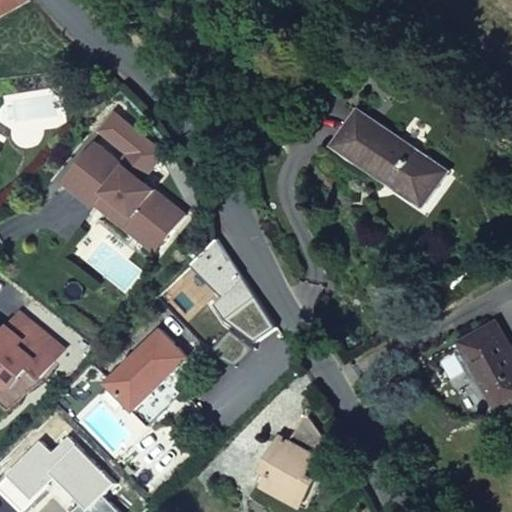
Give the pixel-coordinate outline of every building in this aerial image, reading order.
[(0,0),(0,19),(33,1),(32,0),(0,0)] [(374,168),(425,203),(447,173),(362,115),(361,116),(338,147),(372,172),(374,168)] [(66,183),(98,207),(99,205),(108,194),(115,200),(118,220),(138,216),(169,241),(188,217),(97,143),(66,183)] [(108,194),(99,205),(118,220),(115,200),(108,194)] [(138,216),(118,220),(160,252),(169,241),(138,216)] [(217,236),(190,263),(226,297),(244,278),(217,236)] [(0,329),(0,378),(14,389),(31,368),(43,378),(66,350),(21,314),(5,334),(0,329)] [(511,346),(499,324),(464,343),(505,416),(511,411),(511,346)] [(162,330),(110,384),(152,426),(185,392),(172,378),(190,358),(162,330)] [(273,476),(268,486),(304,506),(334,451),(308,417),(293,441),(284,437),(265,471),(273,476)]
